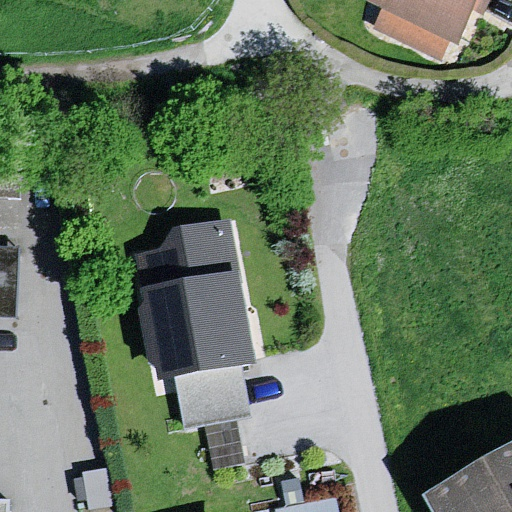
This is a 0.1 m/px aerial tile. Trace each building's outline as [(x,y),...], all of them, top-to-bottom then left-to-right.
[(369,0),(368,4),(462,47),(483,0),(369,0)] [(162,249),(134,255),(143,307),(140,313),(152,367),(159,373),(161,385),(177,382),(244,370),(258,367),(232,223),(175,232),(162,249)] [(0,318),(19,319),(20,251),(0,250),(0,318)] [(244,370),(177,382),(186,431),(253,419),(244,370)] [(511,511),(511,453),(425,505),(429,511),(511,511)] [(300,479),(282,482),(287,506),(305,503),(300,479)] [(0,511),(12,511),(13,500),(0,500),(0,511)] [(338,511),(336,500),(276,511),(338,511)]
